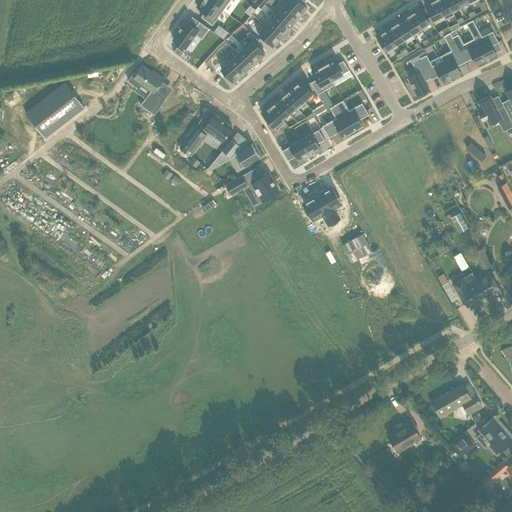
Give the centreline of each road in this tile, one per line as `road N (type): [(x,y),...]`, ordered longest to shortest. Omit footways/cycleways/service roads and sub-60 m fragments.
road 1 (tertiary): [(170,511),(511,315)]
road 2 (residential): [(232,103),(294,178),(402,118)]
road 3 (residential): [(185,0),(158,36),(159,48),(232,103)]
road 4 (residential): [(329,3),(232,103)]
road 5 (residential): [(329,3),(402,118)]
road 6 (residential): [(402,118),(511,65)]
